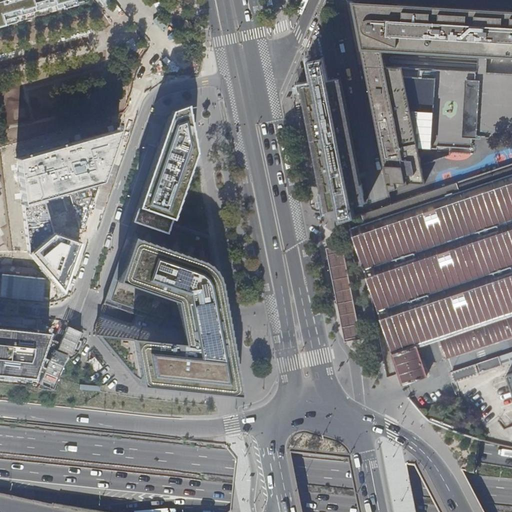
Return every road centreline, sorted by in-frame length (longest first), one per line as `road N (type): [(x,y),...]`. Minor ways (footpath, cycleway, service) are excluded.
road 1 (trunk): [(511,493),(0,440)]
road 2 (motorway): [(476,453),(0,405)]
road 3 (residential): [(0,307),(73,307),(150,99),(246,72)]
road 4 (trunk): [(279,421),(190,429),(0,408)]
road 5 (trunk): [(0,467),(238,494)]
road 6 (primary): [(246,72),(292,296)]
road 7 (trunk): [(462,511),(424,452),(392,431),(348,421)]
road 8 (trunk): [(238,494),(384,511)]
road 9 (primary): [(348,421),(327,387),(311,323),(292,296)]
road 10 (primary): [(292,296),(285,326),(291,400),(279,421)]
